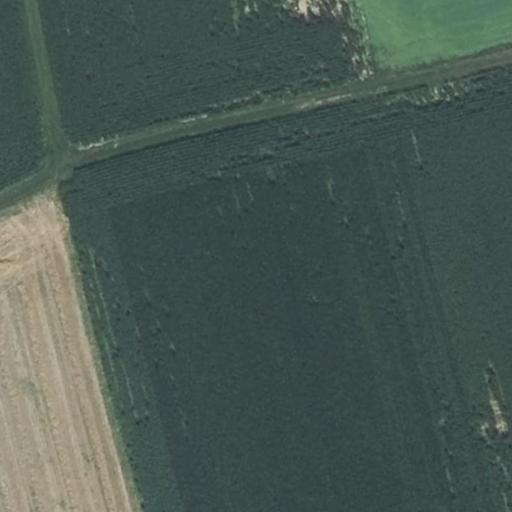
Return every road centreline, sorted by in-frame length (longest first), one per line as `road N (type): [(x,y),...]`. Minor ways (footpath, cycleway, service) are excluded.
road 1 (track): [(511,47),(75,157),(0,198)]
road 2 (track): [(75,157),(44,0)]
